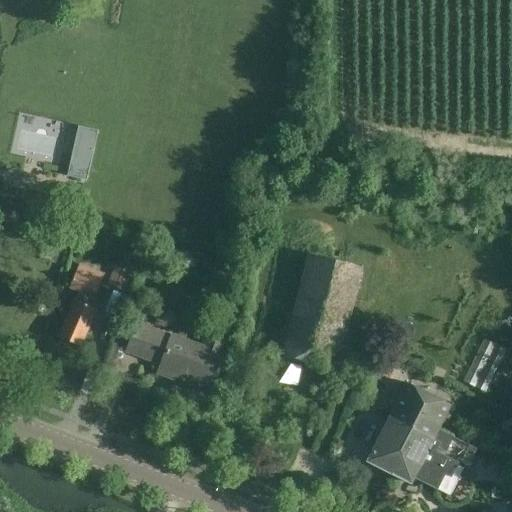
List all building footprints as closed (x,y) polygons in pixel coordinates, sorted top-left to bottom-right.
[(363,268),(307,254),(282,355),(273,354),(268,381),(297,387),(303,362),(322,367),(325,366),(329,348),(342,351),(363,268)] [(125,286),(133,268),(119,262),(111,280),(125,286)] [(97,309),(96,309),(96,300),(93,298),(104,274),(79,263),(68,289),(78,294),(76,300),(59,338),(80,348),(97,309)] [(224,351),(234,323),(211,315),(200,346),(172,336),(139,324),(127,355),(161,367),(158,374),(176,381),(178,375),(213,388),(225,355),(226,352),(224,351)] [(463,380),(485,392),(507,350),(485,338),(463,380)] [(436,429),(439,430),(451,404),(407,383),(367,462),(389,472),(411,429),(430,439),(435,428),(436,429)] [(457,440),(438,431),(439,430),(436,429),(435,428),(430,439),(411,429),(389,472),(411,484),(414,478),(449,496),(463,469),(456,466),(459,460),(468,464),(477,446),(458,438),(457,440)]
